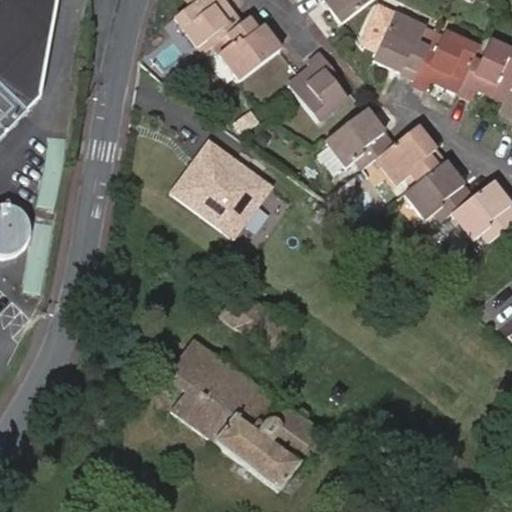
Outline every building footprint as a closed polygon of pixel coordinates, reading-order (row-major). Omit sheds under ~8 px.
[(0,0),(0,139),(38,100),(55,0),(0,0)] [(218,47),(226,41),(245,26),(225,0),(190,0),(195,5),(178,17),(201,49),(213,40),(218,47)] [(332,10),(345,27),(382,0),(324,0),(326,3),(330,1),(335,7),(332,10)] [(326,3),(332,10),(335,7),(330,1),(326,3)] [(376,63),(417,81),(431,50),(433,45),(424,41),(429,32),(398,16),(378,58),(376,63)] [(222,56),(243,84),(283,53),(256,17),(245,26),(226,41),(232,48),(222,56)] [(443,90),(461,98),(476,63),(481,52),(446,37),(439,53),(431,50),(417,81),(414,87),(431,93),(434,86),(443,90)] [(511,91),(511,54),(492,46),(482,66),(476,63),(461,98),(477,104),(481,93),(506,105),(511,91)] [(323,57),(312,65),(315,70),(292,88),(322,125),(352,103),(339,86),(344,83),(323,57)] [(511,91),(506,105),(502,114),(511,119),(511,91)] [(364,173),(379,162),(396,149),(368,113),(321,150),(315,155),(332,176),(344,167),(347,172),(357,164),(364,173)] [(409,180),(417,191),(448,168),(420,131),(396,149),(379,162),(398,188),(409,180)] [(272,192),(207,144),(168,197),(232,245),(272,192)] [(441,228),(451,219),(473,202),(448,168),(417,191),(405,200),(425,226),(434,219),(441,228)] [(482,238),(489,247),(511,229),(511,213),(492,188),(473,202),(451,219),(471,246),(482,238)] [(3,209),(1,209),(0,208),(0,259),(1,260),(3,260),(5,260),(6,259),(8,259),(10,259),(11,258),(13,257),(15,256),(16,256),(17,255),(19,254),(20,252),(21,251),(22,249),(24,248),(24,247),(25,245),(26,243),(26,242),(27,240),(27,238),(27,236),(28,235),(27,232),(27,231),(27,229),(27,227),(26,226),(25,224),(25,222),(24,221),(23,219),(22,218),(20,217),(19,215),(18,214),(16,213),(15,212),(13,211),(12,211),(10,210),(8,210),(6,209),(5,209),(3,209)] [(222,319),(267,353),(285,330),(239,297),(222,319)] [(282,488),(296,469),(320,438),(304,426),(309,420),(296,411),(291,417),(193,342),(165,378),(184,393),(170,412),(278,493),(282,488)] [(307,477),(296,469),(282,488),(292,496),(307,477)]
